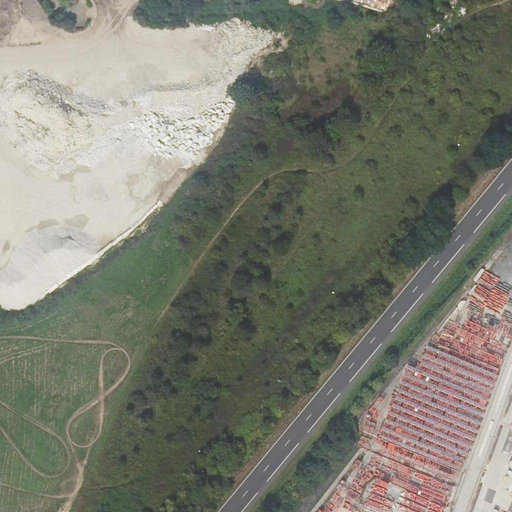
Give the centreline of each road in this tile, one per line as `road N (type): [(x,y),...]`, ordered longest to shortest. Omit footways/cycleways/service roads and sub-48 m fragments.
road 1 (track): [(129,481),(178,467),(511,89)]
road 2 (track): [(13,511),(87,499),(119,392),(270,167),(346,167)]
road 3 (trunk): [(229,511),(511,173)]
road 4 (track): [(496,0),(457,10),(423,43),(346,167)]
road 5 (track): [(123,0),(94,93),(0,88)]
